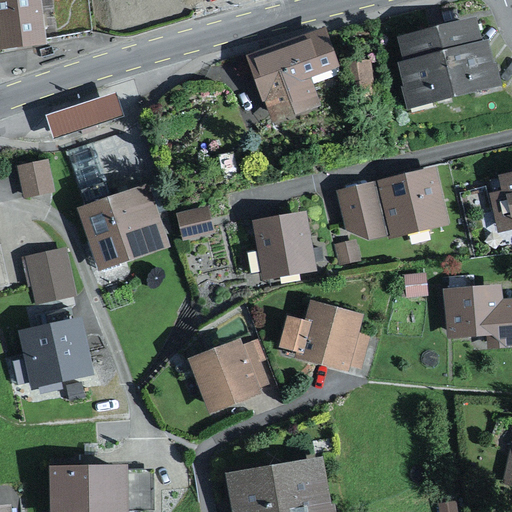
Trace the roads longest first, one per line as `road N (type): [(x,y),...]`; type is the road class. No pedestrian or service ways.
road 1 (primary): [(0,101),(347,0)]
road 2 (residential): [(17,203),(57,211),(81,237),(145,426),(207,451)]
road 3 (residential): [(238,210),(511,143)]
road 4 (residential): [(207,451),(362,382)]
